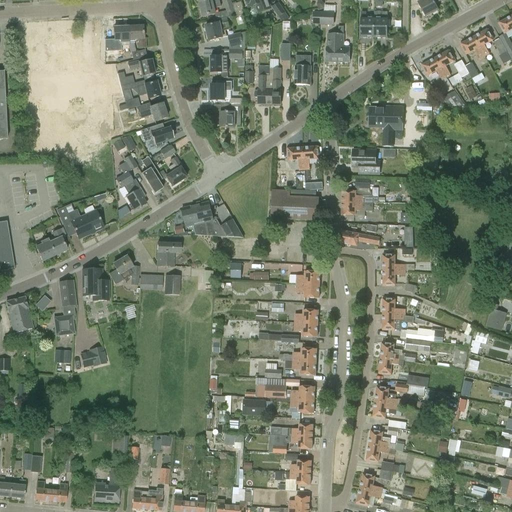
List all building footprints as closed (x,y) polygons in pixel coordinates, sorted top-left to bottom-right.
[(201,18),(203,17),(215,14),(214,9),(221,7),(219,0),(213,0),(212,1),(211,0),(206,0),(199,2),(201,9),(199,10),(198,11),(199,17),(201,18)] [(215,15),(216,20),(227,18),(236,17),(233,5),(230,0),(222,0),(226,12),(215,15)] [(248,8),(255,5),(258,13),(270,9),(266,0),(245,0),(243,1),(246,7),(247,6),(248,8)] [(437,11),(434,4),(441,0),(416,0),(418,3),(425,17),(437,11)] [(233,5),(236,17),(245,14),(241,2),(233,5)] [(278,18),(285,13),(278,3),(271,8),(278,18)] [(313,12),(313,25),(319,25),(334,26),(334,13),(335,13),(335,6),(324,6),(324,13),(313,12)] [(373,19),(366,18),(366,12),(361,12),(361,18),(360,37),(373,38),(373,19)] [(373,19),(373,38),(387,38),(387,13),(381,12),(375,12),(374,19),(373,19)] [(511,44),(506,34),(511,30),(511,16),(498,24),(504,35),(499,38),(500,39),(507,52),(511,61),(511,44)] [(221,32),(222,32),(230,30),(227,18),(216,20),(212,21),(213,25),(205,27),(209,42),(222,38),(221,32)] [(145,39),(143,39),(142,27),(127,28),(128,40),(137,40),(138,49),(146,49),(145,39)] [(338,34),(337,63),(349,63),(349,48),(344,48),(344,35),(343,35),(344,27),(338,27),(338,34)] [(113,29),(114,40),(112,40),(113,50),(121,50),(121,47),(128,46),(128,44),(128,40),(127,28),(113,29)] [(487,30),(473,38),(484,57),(490,55),(484,45),(493,40),(487,30)] [(55,31),(44,32),(44,51),(56,50),(55,31)] [(33,32),(22,33),(22,52),(34,51),(33,32)] [(44,32),(33,32),(34,51),(44,51),(44,32)] [(229,46),(229,49),(245,50),(245,33),(241,34),(240,33),(228,36),(230,45),(229,46)] [(327,34),(327,48),(326,48),(326,63),(337,63),(338,34),(327,34)] [(465,56),(475,50),(480,60),(484,57),(473,38),(460,45),(465,56)] [(500,55),(507,52),(500,39),(494,43),(500,55)] [(133,44),(128,44),(128,46),(129,48),(131,53),(133,61),(146,57),(144,50),(135,52),(133,44)] [(281,45),(281,61),(290,61),(290,45),(281,45)] [(245,50),(229,49),(229,60),(244,60),(245,50)] [(451,76),(446,66),(455,61),(449,51),(435,59),(446,78),(451,76)] [(210,73),(222,73),(228,73),(228,59),(222,59),(222,57),(210,57),(210,73)] [(310,86),(311,67),(311,57),(304,57),(304,61),(296,61),(296,66),(295,66),(294,85),(310,86)] [(442,81),(446,78),(435,59),(421,67),(426,77),(437,71),(442,81)] [(151,61),(139,64),(138,61),(128,63),(130,71),(139,69),(141,77),(154,74),(151,61)] [(461,78),(469,74),(465,67),(462,61),(454,65),(461,78)] [(127,62),(117,65),(115,65),(120,87),(134,84),(132,77),(125,79),(122,66),(128,65),(127,62)] [(465,67),(469,74),(475,84),(485,79),(482,74),(479,75),(472,63),(465,67)] [(245,84),(253,84),(254,72),(253,72),(253,67),(246,66),(246,72),(245,72),(245,79),(245,84)] [(270,69),(270,77),(269,105),(280,105),(280,69),(270,69)] [(48,72),(29,75),(30,84),(49,82),(48,72)] [(258,77),(258,91),(255,91),(254,92),(254,97),(255,98),(258,98),(258,105),(269,105),(270,77),(258,77)] [(98,80),(79,84),(82,94),(100,89),(98,80)] [(156,82),(145,85),(144,81),(134,84),(120,87),(122,92),(132,90),(139,96),(146,94),(147,100),(160,96),(156,82)] [(49,82),(30,84),(31,93),(50,90),(49,82)] [(224,101),(224,100),(230,100),(231,100),(231,99),(231,91),(232,91),(231,82),(218,83),(218,86),(210,86),(211,101),(224,101)] [(465,90),(471,100),(478,96),(472,85),(465,90)] [(100,89),(82,94),(84,102),(102,97),(100,89)] [(50,90),(31,93),(32,101),(51,99),(50,90)] [(499,94),(489,94),(490,106),(500,106),(499,94)] [(449,95),(444,98),(446,102),(447,101),(450,107),(452,106),(453,108),(461,106),(459,102),(456,96),(451,99),(449,95)] [(102,97),(84,102),(86,110),(104,105),(102,97)] [(51,99),(32,101),(33,109),(52,107),(51,99)] [(136,107),(140,106),(138,99),(125,102),(127,110),(136,107)] [(140,119),(152,116),(154,122),(167,118),(162,104),(151,108),(149,103),(140,106),(136,107),(140,119)] [(104,105),(86,110),(88,118),(106,114),(104,105)] [(214,113),(220,113),(220,127),(234,128),(234,126),(240,126),(241,125),(241,121),(241,106),(230,106),(224,106),(214,106),(214,113)] [(52,107),(33,109),(34,118),(53,115),(52,107)] [(393,130),(402,131),(403,107),(384,107),(384,108),(369,108),(368,128),(383,129),(382,147),(393,147),(393,130)] [(106,114),(88,118),(90,126),(108,122),(106,114)] [(53,115),(34,118),(35,127),(54,125),(53,115)] [(108,122),(90,126),(92,136),(111,131),(108,122)] [(158,125),(140,131),(144,143),(152,140),(154,145),(155,145),(156,149),(171,139),(173,139),(174,139),(173,136),(174,134),(173,131),(171,131),(170,128),(169,128),(160,131),(158,125)] [(121,139),(129,152),(136,148),(129,137),(121,139)] [(113,145),(117,153),(125,148),(120,141),(113,145)] [(170,146),(160,152),(164,160),(175,153),(171,147),(170,146)] [(310,170),(309,160),(319,159),(318,148),(302,149),(304,171),(310,170)] [(299,171),(304,171),(302,149),(287,150),(287,161),(298,161),(299,171)] [(374,158),(372,158),(372,151),(352,151),(352,167),(363,167),(363,174),(379,174),(379,164),(375,164),(375,160),(374,158)] [(145,197),(140,189),(135,180),(133,181),(128,173),(137,167),(131,156),(124,160),(125,163),(119,166),(124,174),(116,179),(121,189),(124,187),(129,196),(126,198),(134,211),(145,204),(143,199),(145,197)] [(154,195),(162,189),(158,182),(162,180),(149,160),(147,157),(141,162),(146,171),(142,174),(141,174),(154,195)] [(165,175),(166,177),(165,177),(171,187),(186,178),(180,169),(182,168),(175,158),(169,161),(172,165),(168,168),(170,172),(165,175)] [(342,192),(341,204),(373,204),(373,203),(385,203),(385,197),(373,197),(369,190),(370,190),(370,186),(373,186),(373,181),(370,181),(370,179),(355,179),(355,189),(356,189),(355,192),(353,192),(344,192),(342,192)] [(288,222),(288,220),(317,221),(318,199),(289,197),(289,191),(272,190),(271,221),(288,222)] [(216,237),(213,221),(209,202),(195,206),(202,236),(216,237)] [(353,216),(355,216),(355,218),(365,218),(365,211),(373,212),(373,204),(341,204),(341,215),(343,215),(343,216),(353,216)] [(196,235),(202,236),(195,206),(181,209),(186,228),(193,226),(196,235)] [(64,208),(56,212),(62,225),(69,221),(78,240),(103,229),(95,211),(79,218),(76,211),(67,215),(64,208)] [(233,220),(220,227),(226,237),(243,238),(233,220)] [(0,271),(8,270),(7,269),(13,267),(5,222),(0,222),(0,271)] [(367,225),(366,231),(376,233),(377,227),(367,225)] [(52,233),(55,241),(49,243),(55,256),(66,251),(61,239),(67,237),(63,228),(62,229),(52,233)] [(356,247),(357,242),(379,246),(379,245),(389,247),(390,242),(380,240),(381,238),(359,234),(358,235),(341,232),(339,244),(356,247)] [(42,262),(55,256),(49,243),(49,242),(36,248),(42,262)] [(157,244),(157,253),(156,267),(174,268),(174,254),(180,254),(180,244),(157,244)] [(383,255),(383,271),(406,271),(413,271),(413,265),(394,265),(394,255),(383,255)] [(139,267),(132,267),(126,257),(112,265),(116,271),(109,275),(115,285),(131,276),(131,286),(138,286),(139,267)] [(290,274),(303,274),(304,264),(266,263),(266,269),(290,269),(290,274)] [(232,265),(231,279),(241,279),(242,265),(232,265)] [(108,280),(101,280),(101,270),(82,270),(82,292),(83,292),(83,301),(108,302),(108,292),(108,280)] [(204,271),(203,283),(213,283),(213,271),(204,271)] [(394,287),(394,276),(406,276),(406,271),(383,271),(383,287),(394,287)] [(296,276),(296,285),(319,286),(320,273),(304,272),(304,276),(296,276)] [(140,275),(140,290),(162,291),(163,276),(140,275)] [(178,296),(179,296),(180,277),(165,276),(164,295),(166,295),(166,302),(177,302),(178,296)] [(61,307),(62,307),(63,317),(53,318),(55,337),(75,335),(73,320),(75,320),(75,316),(74,308),(75,308),(72,282),(59,284),(61,307)] [(406,284),(405,291),(415,293),(416,287),(406,284)] [(295,293),(303,294),(303,298),(318,298),(319,286),(296,285),(295,293)] [(42,311),(52,301),(45,295),(35,305),(42,311)] [(13,334),(32,329),(24,298),(5,303),(13,334)] [(405,310),(394,309),(394,299),(383,299),(383,315),(405,315),(405,310)] [(272,304),(272,312),(284,313),(284,304),(272,304)] [(133,305),(125,307),(128,318),(136,316),(133,305)] [(295,314),(294,323),(317,324),(318,312),(303,311),(302,315),(295,314)] [(491,316),(488,327),(495,330),(502,332),(506,315),(493,311),(491,316)] [(268,313),(256,312),(256,320),(268,321),(268,313)] [(405,320),(405,315),(383,315),(382,331),(394,331),(394,320),(405,320)] [(294,332),(301,332),(301,336),(317,337),(317,324),(294,323),(294,332)] [(407,331),(406,339),(419,340),(427,341),(435,342),(436,332),(418,329),(418,332),(407,330),(407,331)] [(487,344),(488,333),(476,331),(473,352),(479,353),(481,343),(487,344)] [(281,343),(284,343),(299,344),(299,337),(282,336),(281,343)] [(406,340),(405,349),(430,352),(431,343),(406,340)] [(402,351),(393,349),(393,344),(382,343),(380,359),(404,361),(415,363),(416,356),(402,354),(402,351)] [(455,364),(467,365),(468,347),(455,347),(455,364)] [(90,353),(81,355),(84,367),(93,365),(94,367),(106,364),(102,348),(90,351),(90,353)] [(301,349),(301,353),(293,353),(292,362),(316,363),(316,350),(313,350),(313,349),(304,349),(304,350),(301,349)] [(64,364),(70,364),(71,352),(64,351),(64,353),(60,353),(60,363),(64,363),(64,364)] [(0,371),(9,371),(9,359),(0,359),(0,371)] [(391,365),(403,366),(404,361),(380,359),(379,375),(390,376),(391,365)] [(478,371),(480,361),(471,359),(469,369),(478,371)] [(315,375),(316,363),(292,362),(292,370),(300,371),(300,375),(303,375),(311,376),(311,375),(315,375)] [(265,370),(265,378),(281,379),(282,371),(265,370)] [(408,376),(407,385),(427,388),(429,379),(408,376)] [(299,387),(299,391),(286,391),(286,387),(300,387),(300,381),(287,380),(256,379),(255,398),(271,398),(271,399),(314,401),(315,388),(311,388),(303,387),(303,388),(299,387)] [(463,394),(470,395),(472,382),(464,381),(463,394)] [(407,393),(408,386),(397,384),(396,384),(395,392),(407,393)] [(511,389),(499,386),(496,396),(510,400),(511,390),(511,389)] [(396,395),(388,394),(389,388),(377,387),(375,403),(397,406),(419,409),(420,402),(398,399),(398,400),(395,400),(396,395)] [(314,414),(314,401),(271,399),(271,402),(290,403),(290,408),(290,412),(302,413),(302,414),(310,414),(310,413),(314,414)] [(243,416),(265,417),(266,401),(243,400),(243,416)] [(397,407),(397,406),(375,403),(373,418),(384,420),(385,414),(401,416),(402,408),(397,407)] [(445,416),(442,436),(448,437),(452,418),(445,416)] [(231,419),(230,427),(238,428),(239,420),(231,419)] [(389,421),(388,427),(405,430),(406,423),(402,422),(389,421)] [(299,425),(299,429),(271,428),(271,435),(312,438),(313,426),(311,426),(301,425),(301,426),(299,425)] [(398,429),(389,428),(387,435),(397,437),(398,429)] [(390,439),(382,438),(383,432),(372,430),(369,447),(395,451),(403,452),(405,443),(397,442),(396,445),(390,444),(390,439)] [(511,431),(503,430),(502,436),(511,438),(511,431)] [(235,448),(244,448),(244,434),(224,434),(224,445),(235,445),(235,448)] [(158,435),(155,453),(170,455),(172,437),(158,435)] [(312,449),(312,438),(271,435),(270,435),(269,453),(273,453),(273,454),(287,454),(287,443),(298,444),(298,449),(300,449),(309,450),(309,449),(312,449)] [(119,454),(127,454),(127,437),(120,436),(119,454)] [(67,447),(65,473),(72,473),(73,455),(74,455),(74,448),(67,447)] [(394,455),(395,451),(369,447),(366,461),(377,463),(379,453),(394,455)] [(130,448),(129,460),(138,460),(138,448),(130,448)] [(511,449),(508,449),(502,448),(502,451),(509,453),(508,458),(511,458),(511,449)] [(30,471),(31,456),(31,455),(24,455),(23,470),(30,471)] [(42,457),(31,456),(30,471),(30,473),(41,474),(42,457)] [(298,461),(297,465),(290,465),(290,473),(311,474),(311,462),(309,462),(309,461),(299,461),(298,461)] [(393,472),(399,473),(400,466),(394,465),(394,464),(382,462),(381,470),(393,472)] [(118,503),(119,486),(120,470),(110,469),(109,485),(95,484),(94,502),(118,503)] [(160,469),(159,484),(168,485),(170,470),(160,469)] [(393,472),(381,470),(379,479),(391,482),(393,472)] [(310,485),(311,474),(290,473),(284,472),(284,478),(290,479),(290,480),(297,481),(296,484),(298,485),(308,486),(308,485),(310,485)] [(383,488),(372,486),(375,476),(364,474),(360,489),(382,494),(387,495),(388,488),(383,486),(383,488)] [(11,485),(4,484),(5,478),(0,477),(0,496),(9,498),(11,485)] [(511,481),(499,478),(497,486),(501,486),(500,487),(508,489),(511,490),(511,481)] [(19,480),(18,485),(11,485),(9,498),(24,499),(25,486),(25,481),(19,480)] [(36,482),(36,490),(35,500),(50,501),(51,491),(44,490),(44,483),(36,482)] [(59,492),(51,491),(50,501),(66,503),(67,485),(60,484),(59,492)] [(491,485),(490,491),(497,493),(499,487),(491,485)] [(471,486),(469,493),(485,498),(487,490),(471,486)] [(161,511),(161,501),(162,490),(156,489),(156,492),(148,491),(148,493),(146,510),(158,511),(161,511)] [(381,499),(382,494),(360,489),(356,505),(367,507),(368,506),(373,507),(375,497),(381,499)] [(132,509),(146,510),(148,493),(141,492),(141,491),(133,490),(132,509)] [(188,511),(189,503),(182,502),(182,495),(180,495),(180,490),(174,490),(172,511),(188,511)] [(197,496),(196,503),(189,503),(188,511),(203,511),(205,496),(197,496)] [(296,497),(296,501),(288,501),(288,503),(271,503),(266,502),(266,508),(268,508),(309,510),(309,498),(307,498),(298,497),(298,498),(296,497)] [(230,511),(231,506),(224,506),(224,501),(217,500),(215,511),(230,511)] [(239,502),(238,507),(231,506),(230,511),(244,511),(245,503),(239,502)]
